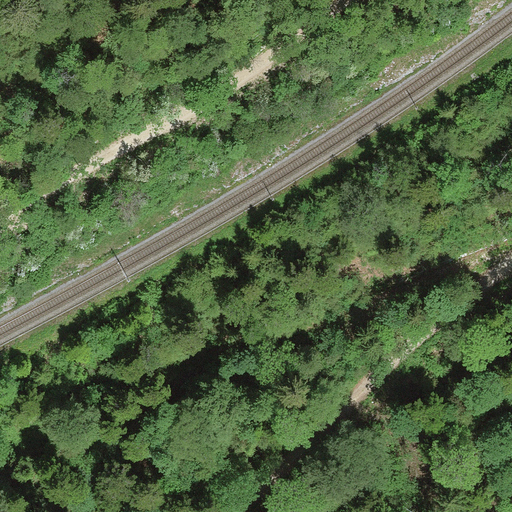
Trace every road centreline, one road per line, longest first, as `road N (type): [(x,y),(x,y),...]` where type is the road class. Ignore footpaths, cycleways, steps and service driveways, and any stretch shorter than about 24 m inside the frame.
road 1 (track): [(0,234),(370,0)]
road 2 (track): [(511,261),(381,367),(231,511)]
